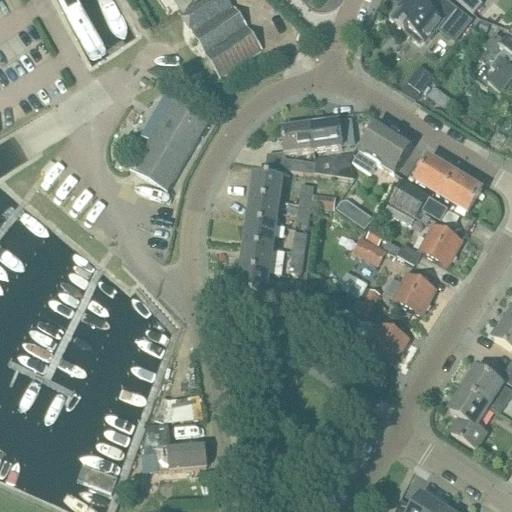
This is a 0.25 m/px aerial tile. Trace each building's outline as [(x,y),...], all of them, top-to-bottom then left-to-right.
[(174,0),(183,12),(180,14),(220,79),(261,52),(226,0),(174,0)] [(403,33),(401,35),(405,38),(406,36),(417,45),(420,41),(423,44),(434,29),(452,43),(469,22),(442,0),(441,0),(431,14),(413,0),(406,0),(389,22),(403,33)] [(454,0),(473,16),(482,6),(475,0),(454,0)] [(481,62),(484,64),(470,82),(487,95),(491,91),(500,98),(511,82),(511,43),(509,41),(504,48),(501,46),(505,40),(497,34),(486,49),(489,51),(481,62)] [(419,70),(400,95),(404,98),(414,104),(432,79),(419,70)] [(132,173),(167,194),(208,125),(173,104),(132,173)] [(339,124),(311,127),(314,154),(342,151),(342,149),(354,147),(351,123),(339,125),(339,124)] [(354,164),(371,175),(379,164),(395,175),(403,164),(413,147),(378,125),(359,155),(354,164)] [(314,154),(311,127),(282,131),(286,158),(314,154)] [(266,170),(285,173),(314,177),(315,167),(282,162),(282,156),(267,157),(266,170)] [(315,167),(315,177),(327,179),(354,183),(349,164),(354,157),(315,162),(316,166),(315,167)] [(416,183),(442,200),(456,178),(429,161),(416,183)] [(255,177),(251,201),(279,205),(283,181),(255,177)] [(456,178),(442,200),(451,206),(469,216),(482,194),(456,178)] [(368,199),(383,209),(395,189),(380,179),(368,199)] [(389,204),(416,219),(430,196),(403,180),(389,204)] [(301,187),(298,207),(311,209),(313,188),(301,187)] [(312,209),(334,212),(336,199),(313,196),(312,209)] [(251,201),(248,225),(276,229),(279,205),(251,201)] [(422,212),(431,218),(438,206),(429,201),(422,212)] [(438,206),(431,218),(440,223),(447,211),(438,206)] [(311,209),(298,207),(296,227),(308,229),(311,209)] [(384,212),(411,228),(415,222),(388,207),(384,212)] [(359,218),(354,226),(364,233),(372,222),(365,217),(359,218)] [(248,225),(245,249),(273,253),(276,229),(248,225)] [(421,257),(447,271),(461,245),(434,230),(420,257),(403,248),(401,251),(388,244),(385,251),(416,268),(421,257)] [(295,234),(292,255),(305,257),(308,236),(295,234)] [(362,242),(353,257),(378,271),(386,255),(362,242)] [(245,249),(242,273),(269,277),(273,253),(245,249)] [(305,257),(292,255),(290,276),(302,277),(305,257)] [(269,277),(242,273),(238,297),(266,301),(269,277)] [(393,305),(421,320),(435,294),(418,284),(408,279),(393,305)] [(286,304),(297,305),(299,285),(289,284),(286,304)] [(370,291),(363,304),(374,310),(381,297),(370,291)] [(355,303),(351,310),(358,313),(362,306),(355,303)] [(358,313),(356,316),(367,322),(374,310),(363,304),(362,306),(358,313)] [(499,329),(491,340),(495,342),(495,344),(511,354),(511,324),(508,322),(503,331),(499,329)] [(366,355),(394,370),(409,343),(381,328),(366,355)] [(477,372),(463,394),(490,410),(498,416),(511,395),(504,389),(494,383),(477,372)] [(490,410),(463,394),(450,415),(460,421),(451,436),(476,452),(486,437),(476,430),(490,410)] [(157,458),(159,475),(206,471),(204,447),(171,450),(169,428),(147,430),(141,460),(157,458)] [(411,511),(443,511),(444,511),(421,496),(411,511)]
